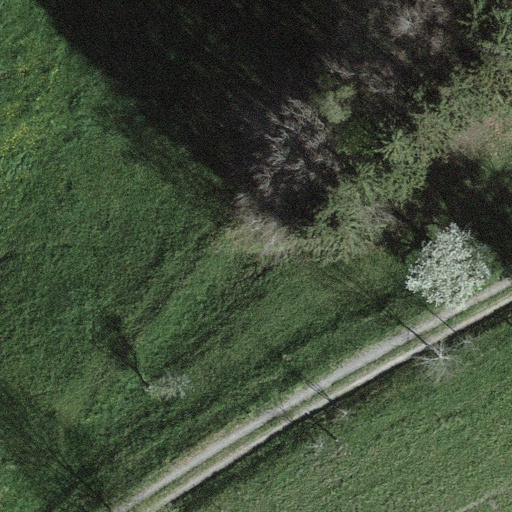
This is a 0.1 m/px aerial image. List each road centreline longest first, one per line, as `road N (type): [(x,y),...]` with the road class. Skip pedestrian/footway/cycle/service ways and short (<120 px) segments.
road 1 (track): [(436,0),(7,511)]
road 2 (track): [(123,511),(419,331),(511,284)]
